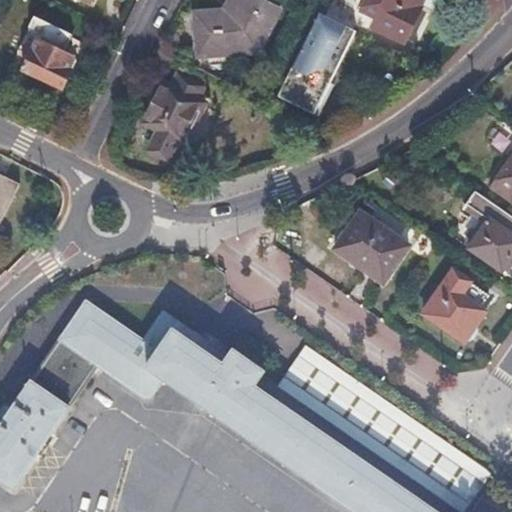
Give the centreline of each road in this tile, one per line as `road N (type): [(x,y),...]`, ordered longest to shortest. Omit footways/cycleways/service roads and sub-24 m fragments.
road 1 (residential): [(511,30),(385,138),(287,190),(194,213),(128,192)]
road 2 (residential): [(80,172),(163,0)]
